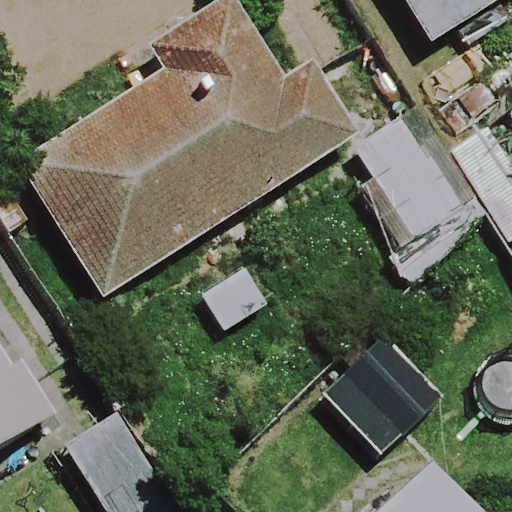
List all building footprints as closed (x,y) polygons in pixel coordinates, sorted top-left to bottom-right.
[(511,0),(384,0),(419,57),(511,1),(511,0)] [(0,255),(11,273),(47,250),(89,318),(349,154),(295,68),(268,85),(219,9),(138,60),(157,90),(0,189),(0,255)] [(454,218),(403,131),(347,163),(398,251),(454,218)] [(435,407),(376,350),(314,414),(373,471),(435,407)] [(0,457),(35,435),(0,378),(0,457)] [(160,511),(110,438),(60,471),(87,511),(160,511)] [(447,511),(422,485),(394,511),(447,511)]
